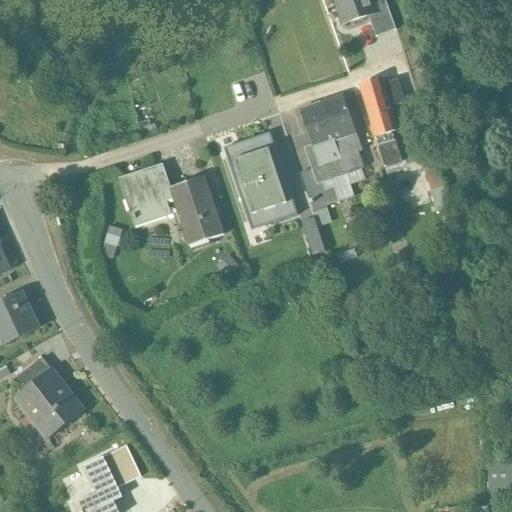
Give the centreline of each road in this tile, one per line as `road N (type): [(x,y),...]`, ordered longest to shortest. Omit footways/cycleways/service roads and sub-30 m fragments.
road 1 (residential): [(11,176),(50,275),(196,511)]
road 2 (residential): [(350,84),(70,169),(11,176)]
